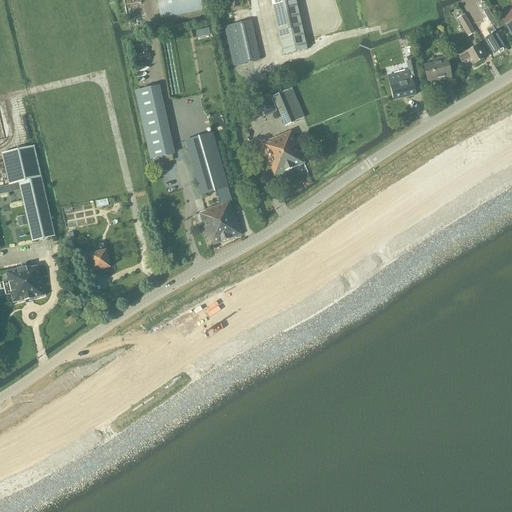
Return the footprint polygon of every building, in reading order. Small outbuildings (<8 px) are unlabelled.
[(307,50),(296,1),(295,0),(270,0),(284,56),(307,50)] [(496,31),(500,29),(496,21),(488,9),(484,12),(496,31)] [(469,37),(475,34),(465,16),(458,19),(469,37)] [(501,18),(496,21),(500,29),(506,26),(501,18)] [(251,22),(226,27),(235,67),(260,61),(251,22)] [(494,54),(505,48),(496,33),(493,27),(487,31),(490,37),(485,40),(494,54)] [(484,60),(476,47),(467,52),(468,53),(459,58),(462,63),(471,58),(475,66),(484,60)] [(450,71),(446,57),(433,60),(434,64),(424,67),(428,85),(445,81),(443,72),(449,71),(450,71)] [(409,72),(388,77),(394,101),(416,96),(411,78),(418,76),(414,61),(407,63),(409,72)] [(157,87),(136,92),(151,160),(173,156),(157,87)] [(286,127),(297,123),(297,122),(305,119),(291,88),(272,96),(286,127)] [(277,111),(271,97),(258,103),(264,116),(277,111)] [(305,164),(291,133),(261,146),(263,149),(259,151),(262,159),(266,157),(275,177),(305,164)] [(213,134),(185,142),(201,196),(217,192),(222,206),(199,214),(199,215),(195,217),(198,225),(202,224),(210,247),(241,236),(230,203),(232,202),(217,151),(216,144),(213,134)] [(34,147),(3,154),(10,186),(15,185),(17,192),(21,191),(27,217),(18,219),(20,228),(29,227),(33,242),(55,238),(34,147)] [(93,273),(110,269),(106,251),(83,257),(86,270),(92,269),(93,273)] [(8,280),(3,281),(7,296),(11,295),(12,304),(45,297),(39,267),(6,273),(8,280)]
